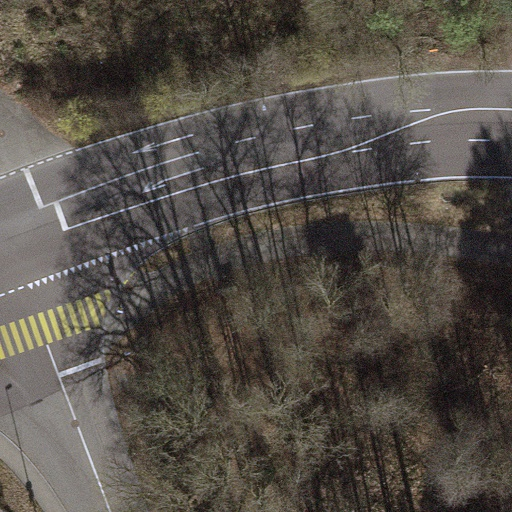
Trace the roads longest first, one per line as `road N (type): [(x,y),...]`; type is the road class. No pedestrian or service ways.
road 1 (secondary): [(511,136),(379,136),(195,171),(12,235)]
road 2 (residential): [(91,453),(12,235)]
